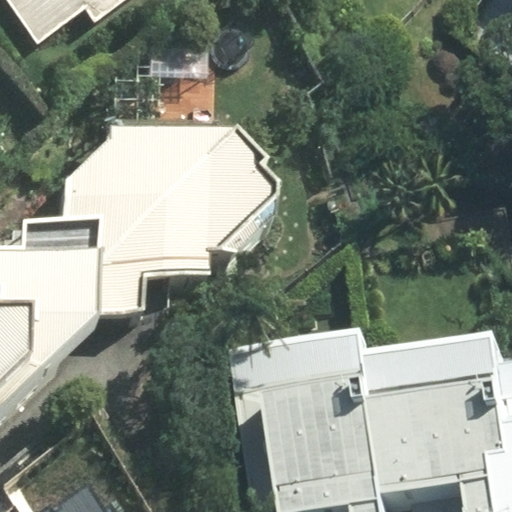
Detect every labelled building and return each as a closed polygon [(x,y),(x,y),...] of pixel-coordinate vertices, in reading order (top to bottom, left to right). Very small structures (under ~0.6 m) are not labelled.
[(93,17),(100,28),(140,0),(5,0),(43,52),(93,17)] [(0,433),(4,438),(119,331),(129,323),(161,322),(164,287),(227,290),(227,265),(251,267),(298,225),(298,198),(282,182),(290,173),(257,142),(242,142),(232,131),(124,128),(118,133),(117,155),(76,196),(75,232),(49,255),(0,255),(0,433)] [(511,511),(511,348),(399,363),(397,341),(286,356),(295,451),(262,454),(267,511),(299,511),(301,511),(300,511),(511,511)] [(108,511),(84,475),(51,500),(59,511),(108,511)] [(34,511),(59,511),(51,500),(34,511)]
